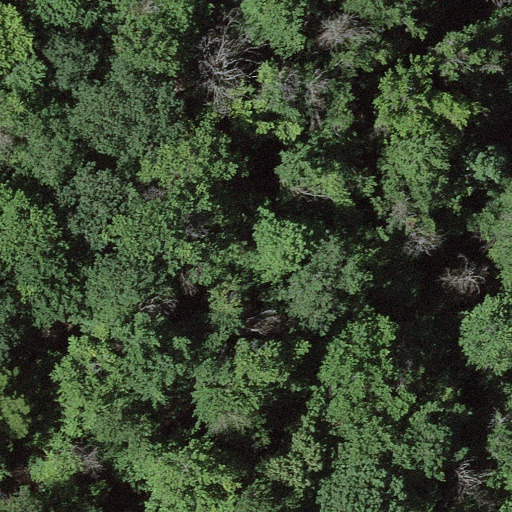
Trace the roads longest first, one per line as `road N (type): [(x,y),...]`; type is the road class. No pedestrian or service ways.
road 1 (track): [(5,511),(202,0)]
road 2 (track): [(282,511),(344,148),(383,0)]
